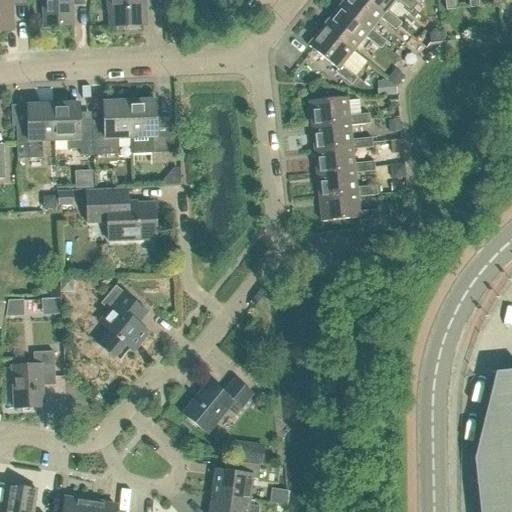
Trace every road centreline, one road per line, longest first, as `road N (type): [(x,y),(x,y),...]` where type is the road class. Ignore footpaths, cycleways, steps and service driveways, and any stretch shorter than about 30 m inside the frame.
road 1 (secondary): [(433,511),(432,388),(443,338),(473,281),(511,240)]
road 2 (residential): [(225,320),(279,249),(261,82),(245,63)]
road 3 (residential): [(0,442),(14,435),(98,440),(148,383),(177,374),(225,320)]
road 4 (residential): [(245,63),(0,75)]
road 5 (residential): [(225,320),(186,278),(183,193)]
